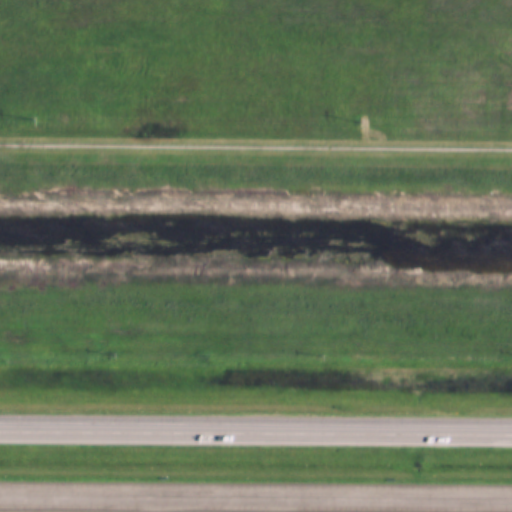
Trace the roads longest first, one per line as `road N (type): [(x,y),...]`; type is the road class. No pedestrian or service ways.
road 1 (trunk): [(0,495),(511,499)]
road 2 (trunk): [(511,433),(0,430)]
